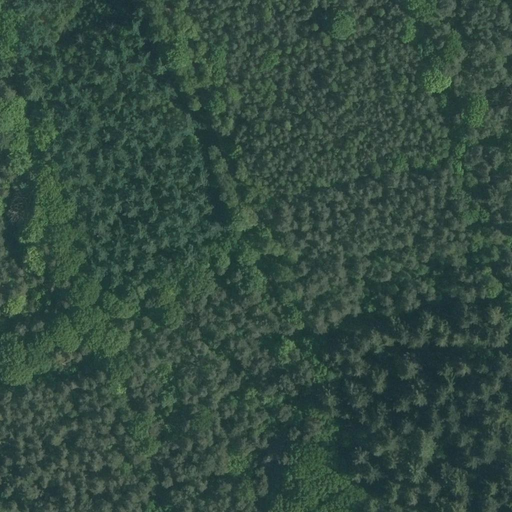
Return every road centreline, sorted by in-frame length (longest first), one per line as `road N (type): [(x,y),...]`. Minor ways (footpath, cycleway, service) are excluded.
road 1 (track): [(365,511),(163,0)]
road 2 (track): [(0,15),(172,511)]
road 3 (track): [(0,356),(253,227)]
